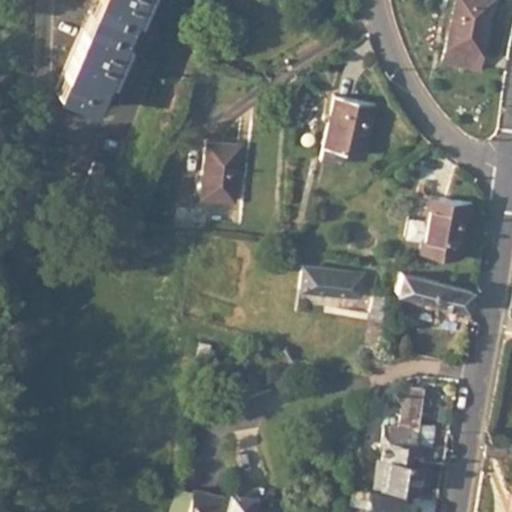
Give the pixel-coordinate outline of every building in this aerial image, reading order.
[(93,0),(53,90),(90,107),(109,67),(114,69),(122,52),(116,49),(136,6),(141,8),(145,0),(93,0)] [(475,69),(479,54),(481,44),(490,0),(451,0),(439,60),(475,69)] [(364,156),(374,104),(333,95),(320,158),(341,163),(345,151),(364,156)] [(232,205),(237,150),(204,147),(197,202),(232,205)] [(100,177),(104,168),(94,163),(89,174),(100,177)] [(95,200),(102,187),(87,180),(80,193),(95,200)] [(455,257),(464,202),(429,195),(419,250),(455,257)] [(296,289),(356,298),(359,276),(299,268),(296,289)] [(14,286),(26,287),(27,270),(16,269),(14,286)] [(468,286),(394,269),(388,289),(463,307),(468,286)] [(370,315),(381,317),(384,297),(373,295),(370,315)] [(286,361),(292,358),(283,347),(278,350),(286,361)] [(380,442),(378,456),(379,456),(416,462),(417,448),(426,450),(430,427),(415,424),(422,390),(401,387),(395,426),(380,424),(377,441),(380,442)] [(511,439),(488,431),(483,458),(511,460),(511,439)] [(416,462),(379,456),(375,481),(380,482),(380,485),(400,488),(413,490),(416,462)] [(426,493),(431,465),(416,462),(413,490),(426,493)] [(379,493),(400,497),(400,488),(380,485),(379,493)] [(349,487),(347,497),(362,500),(359,511),(362,511),(397,511),(400,497),(379,493),(349,487)] [(247,511),(252,496),(225,491),(223,499),(190,490),(184,511),(247,511)]
